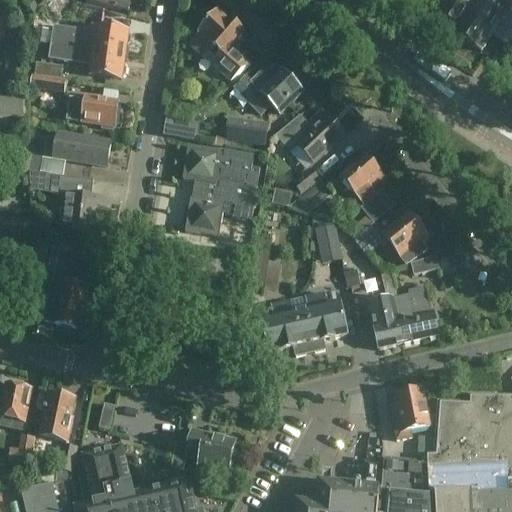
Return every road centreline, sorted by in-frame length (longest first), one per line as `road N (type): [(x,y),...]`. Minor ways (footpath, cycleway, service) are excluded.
road 1 (residential): [(107,373),(172,0)]
road 2 (residential): [(330,386),(256,398),(107,373)]
road 3 (residential): [(511,285),(374,113)]
road 4 (residential): [(330,386),(511,340)]
road 5 (secondary): [(400,59),(511,148)]
road 6 (residential): [(274,511),(323,421),(330,386)]
road 7 (secondary): [(511,123),(400,59)]
